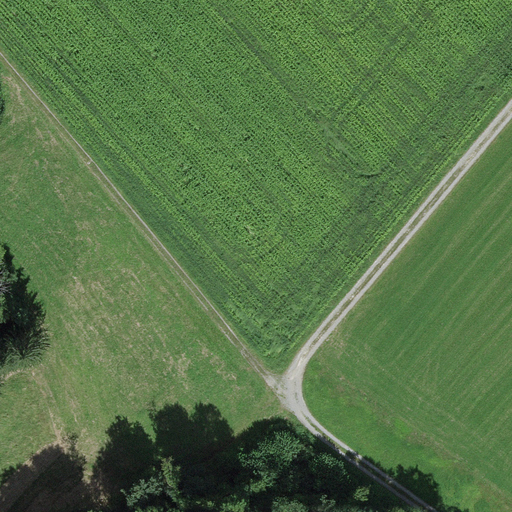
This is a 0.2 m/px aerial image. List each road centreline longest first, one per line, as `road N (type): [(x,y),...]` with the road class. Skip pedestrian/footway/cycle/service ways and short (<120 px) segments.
road 1 (track): [(430,511),(304,414),(0,60)]
road 2 (track): [(511,111),(280,388)]
